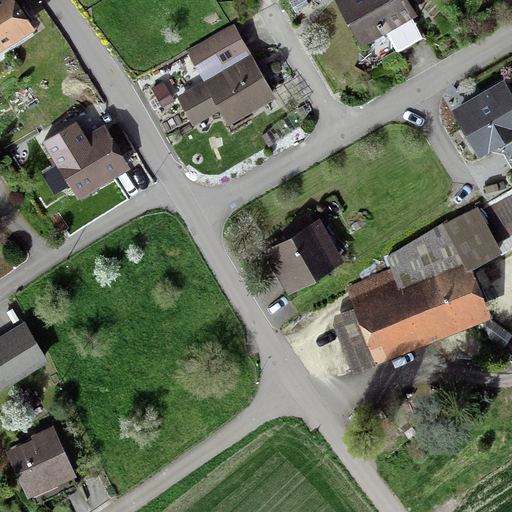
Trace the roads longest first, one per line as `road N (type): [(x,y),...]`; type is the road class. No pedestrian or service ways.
road 1 (residential): [(193,216),(292,387),(118,511)]
road 2 (residential): [(193,216),(511,36)]
road 3 (residential): [(53,0),(125,92),(193,216)]
road 4 (track): [(292,387),(395,511)]
